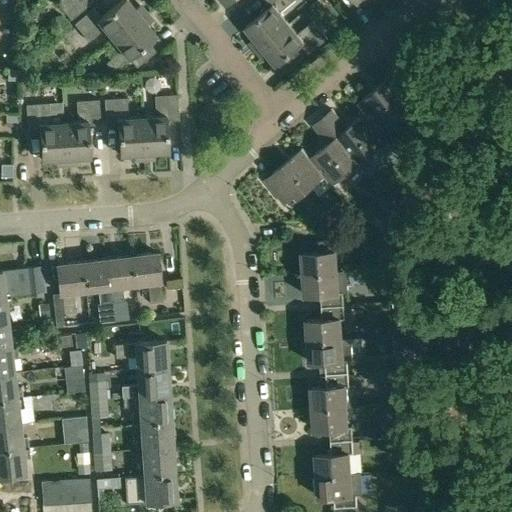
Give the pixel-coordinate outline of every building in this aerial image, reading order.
[(57,0),(56,1),(71,19),(90,3),(88,0),(57,0)] [(104,28),(113,38),(145,12),(139,4),(135,8),(128,0),(121,0),(101,16),(94,7),(74,23),(88,41),(104,28)] [(250,41),(256,49),(289,23),(280,12),(294,0),(264,0),(270,7),(245,27),(254,38),(250,41)] [(106,62),(113,70),(129,57),(137,66),(156,50),(148,41),(157,35),(147,23),(152,20),(145,12),(113,38),(122,49),(106,62)] [(267,53),(276,65),(301,45),(308,54),(328,38),(313,21),(297,33),(289,23),(256,49),(263,57),(267,53)] [(8,79),(19,79),(19,67),(8,66),(8,79)] [(381,130),(418,100),(395,73),(386,80),(357,103),(364,112),(365,112),(380,130),(381,130)] [(214,98),(227,111),(236,102),(223,89),(214,98)] [(142,116),(145,158),(155,157),(154,152),(169,151),(167,119),(179,119),(177,93),(154,95),(156,115),(142,116)] [(134,153),(135,159),(145,158),(142,116),(128,117),(127,97),(104,98),(106,123),(118,123),(120,154),(134,153)] [(64,121),(66,163),(77,162),(76,157),(91,156),(88,125),(101,124),(99,99),(76,100),(77,121),(64,121)] [(56,158),(56,164),(66,163),(64,121),(50,122),(49,102),(26,104),(27,129),(39,128),(41,159),(56,158)] [(322,116),(360,163),(388,140),(381,131),(380,131),(380,130),(365,112),(347,127),(332,109),(322,116)] [(6,125),(19,125),(19,113),(6,113),(6,125)] [(325,176),(324,177),(332,186),(360,163),(322,116),(312,124),(328,143),(310,158),(325,176)] [(264,180),(284,204),(294,197),(296,200),(324,177),(325,176),(310,158),(309,157),(310,157),(302,148),(273,172),(274,172),(264,180)] [(2,175),(13,176),(13,163),(2,163),(2,175)] [(383,213),(391,206),(383,197),(375,204),(383,213)] [(392,217),(393,227),(418,223),(416,213),(392,217)] [(321,223),(322,236),(343,235),(342,222),(321,223)] [(302,253),(304,273),(337,271),(336,251),(340,251),(339,239),(318,241),(319,252),(302,253)] [(157,252),(132,255),(135,283),(148,282),(150,301),(162,300),(160,280),(157,252)] [(132,255),(107,258),(114,320),(129,318),(127,300),(124,300),(123,285),(135,283),(132,255)] [(82,261),(86,289),(98,287),(100,303),(97,303),(100,322),(114,320),(107,258),(82,261)] [(52,297),(57,326),(65,325),(63,311),(75,310),(73,290),(86,289),(82,261),(57,264),(60,292),(61,292),(61,297),(52,297)] [(22,267),(25,293),(45,291),(46,290),(43,264),(42,264),(22,267)] [(410,267),(394,268),(395,280),(411,279),(410,267)] [(0,270),(0,295),(11,295),(20,293),(19,284),(4,286),(2,270),(0,270)] [(322,294),(322,304),(344,303),(343,292),(347,291),(346,270),(337,271),(304,273),(305,295),(322,294)] [(0,295),(0,321),(8,321),(6,306),(12,305),(11,295),(0,295)] [(401,333),(413,333),(413,308),(407,308),(407,301),(396,301),(396,323),(397,323),(397,333),(401,333)] [(38,304),(40,316),(50,315),(48,302),(38,304)] [(307,320),(308,341),(342,338),(340,318),(345,318),(344,307),(323,308),(323,319),(307,320)] [(37,318),(38,329),(51,328),(50,317),(37,318)] [(0,321),(0,347),(17,345),(16,335),(10,336),(8,321),(0,321)] [(76,344),(85,343),(84,330),(75,331),(76,344)] [(58,336),(59,347),(72,346),(71,335),(58,336)] [(326,361),(327,372),(349,370),(348,359),(352,359),(350,338),(342,338),(308,341),(310,362),(326,361)] [(412,339),(394,340),(395,355),(412,354),(412,339)] [(137,355),(138,368),(168,366),(166,340),(136,342),(136,343),(116,344),(117,356),(137,355)] [(0,347),(0,372),(14,371),(12,356),(18,356),(17,345),(0,347)] [(379,359),(366,360),(366,369),(379,369),(379,359)] [(65,365),(66,376),(82,374),(81,364),(65,365)] [(139,383),(122,384),(122,396),(140,395),(170,393),(168,366),(138,368),(139,383)] [(0,398),(23,395),(22,385),(16,386),(14,371),(0,372),(0,398)] [(88,372),(90,398),(107,397),(106,371),(88,372)] [(370,382),(384,380),(384,371),(369,372),(370,382)] [(313,408),(347,406),(356,405),(355,385),(350,385),(349,374),(327,376),(328,386),(312,387),(313,408)] [(140,395),(141,421),(172,419),(170,393),(140,395)] [(0,398),(0,423),(20,421),(18,407),(33,405),(31,395),(23,396),(23,395),(0,398)] [(90,398),(91,424),(100,424),(99,417),(108,416),(107,397),(90,398)] [(386,403),(387,419),(408,418),(407,402),(386,403)] [(331,428),(332,439),(353,437),(353,426),(348,427),(347,406),(313,408),(315,429),(331,428)] [(136,448),(143,447),(174,445),(172,419),(141,421),(142,437),(135,437),(136,448)] [(0,423),(0,449),(29,446),(28,436),(22,436),(20,421),(0,423)] [(91,424),(93,451),(111,449),(110,431),(100,432),(100,424),(91,424)] [(378,428),(363,429),(364,438),(378,437),(378,428)] [(385,438),(386,451),(409,450),(409,437),(385,438)] [(316,455),(318,475),(351,473),(350,453),(354,453),(354,441),(332,443),(333,454),(316,455)] [(188,456),(205,469),(214,457),(198,444),(188,456)] [(76,452),(78,473),(90,472),(89,451),(88,451),(87,445),(81,446),(82,452),(76,452)] [(143,447),(145,474),(175,472),(174,445),(143,447)] [(0,449),(0,475),(26,472),(25,457),(30,456),(29,446),(0,449)] [(93,451),(94,470),(112,469),(111,449),(93,451)] [(126,490),(127,502),(147,501),(177,499),(175,472),(145,474),(146,489),(126,490)] [(336,496),(337,506),(358,505),(357,494),(362,494),(361,472),(351,473),(318,475),(319,497),(336,496)] [(78,477),(80,502),(91,501),(90,476),(78,477)] [(96,477),(96,487),(111,486),(110,476),(96,477)] [(66,478),(68,503),(80,502),(78,477),(66,478)] [(54,479),(56,503),(68,503),(66,478),(54,479)] [(41,480),(43,504),(56,503),(54,479),(41,480)] [(384,502),(384,511),(407,511),(407,502),(384,502)]
